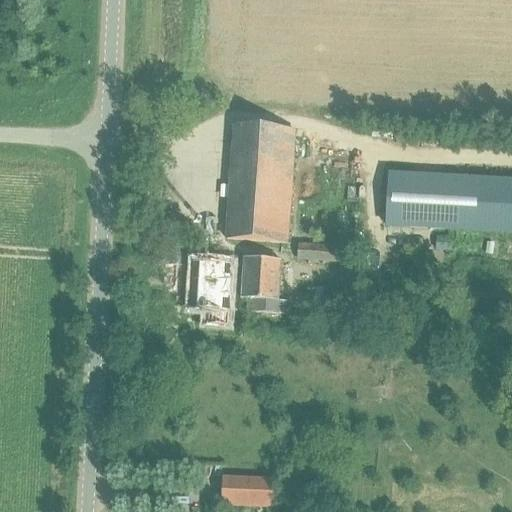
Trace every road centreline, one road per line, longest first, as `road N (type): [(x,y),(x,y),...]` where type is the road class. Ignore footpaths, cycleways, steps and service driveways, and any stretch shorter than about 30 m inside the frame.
road 1 (tertiary): [(86,511),(106,142)]
road 2 (tertiary): [(106,142),(114,0)]
